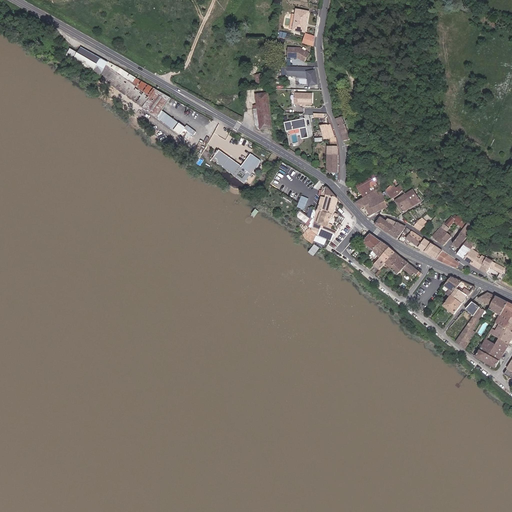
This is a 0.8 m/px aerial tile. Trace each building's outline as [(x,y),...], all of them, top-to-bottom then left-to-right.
[(306,32),(309,11),(298,9),(294,30),(306,32)] [(314,43),(315,38),(306,35),(303,45),(306,46),(307,41),(314,43)] [(181,134),(186,127),(164,110),(172,98),(135,75),(84,47),(81,53),(74,49),(69,56),(97,73),(96,75),(102,79),(103,77),(125,96),(158,118),(181,134)] [(306,64),(310,56),(300,51),(288,51),(289,61),(298,60),(306,64)] [(316,86),(314,68),(287,68),(287,77),(296,77),(296,75),(308,75),(308,78),(308,86),(316,86)] [(264,73),(257,74),(258,88),(265,87),(264,73)] [(268,92),(253,94),(258,125),(262,124),(263,128),(274,127),(268,92)] [(313,104),(314,93),(298,93),(297,104),(313,104)] [(344,142),(350,140),(343,117),(340,118),(339,115),(336,116),(344,142)] [(310,139),(305,120),(285,125),(287,134),(300,131),(303,141),(310,139)] [(339,152),(337,138),(332,124),(321,125),(326,139),(330,138),(331,146),(329,146),(329,172),(339,173),(339,152)] [(214,159),(252,187),(258,179),(251,175),(261,162),(253,155),(244,167),(220,150),(214,159)] [(356,203),(362,209),(367,207),(372,216),(389,208),(384,193),(377,182),(379,181),(374,173),(357,185),(365,197),(356,203)] [(397,189),(394,184),(387,189),(394,198),(405,190),(402,185),(397,189)] [(329,231),(339,198),(328,187),(324,187),(319,210),(318,209),(313,232),(319,235),(322,228),(329,231)] [(415,189),(397,201),(405,212),(423,200),(415,189)] [(298,207),(304,209),(309,198),(302,195),(298,207)] [(301,211),(296,217),(309,226),(313,219),(301,211)] [(463,229),(469,222),(459,215),(457,217),(455,215),(453,217),(451,216),(445,225),(451,229),(455,223),(463,229)] [(384,229),(389,222),(383,218),(379,225),(384,229)] [(391,219),(389,222),(384,229),(392,234),(399,223),(391,219)] [(423,220),(421,219),(416,226),(422,231),(428,224),(426,223),(423,220)] [(453,244),(459,249),(475,227),(469,222),(463,229),(453,244)] [(407,226),(399,223),(392,234),(399,240),(407,226)] [(451,230),(445,225),(434,237),(445,246),(453,236),(448,233),(451,230)] [(484,230),(478,227),(471,238),(478,239),(484,230)] [(420,248),(426,240),(408,228),(405,233),(409,236),(407,239),(420,248)] [(363,244),(373,251),(381,242),(371,234),(363,244)] [(474,245),(475,243),(468,239),(458,256),(466,260),(473,249),(475,245),(474,245)] [(438,260),(444,252),(426,240),(420,248),(420,249),(438,260)] [(390,248),(381,242),(373,251),(375,252),(379,257),(381,258),(390,248)] [(395,253),(390,248),(381,258),(379,260),(375,265),(374,265),(380,270),(386,264),(395,253)] [(473,249),(466,260),(473,265),(478,256),(479,255),(472,251),(474,249),(473,249)] [(444,252),(438,260),(458,269),(461,264),(444,252)] [(386,264),(392,269),(402,259),(395,253),(386,264)] [(478,256),(473,265),(480,269),(486,260),(478,256)] [(486,260),(480,269),(481,269),(487,273),(491,267),(494,268),(497,262),(488,256),(486,260)] [(422,274),(402,259),(392,269),(398,276),(404,270),(413,277),(415,275),(417,276),(418,275),(420,276),(422,274)] [(498,280),(503,282),(510,267),(509,267),(508,268),(504,266),(498,280)] [(433,277),(436,272),(431,269),(428,274),(433,277)] [(462,282),(451,278),(445,286),(451,291),(447,295),(451,298),(451,297),(462,282)] [(475,288),(462,282),(451,297),(462,305),(475,288)] [(492,306),(498,296),(489,292),(479,299),(492,306)] [(508,302),(498,296),(492,306),(490,309),(501,315),(508,302)] [(454,315),(462,305),(451,297),(451,298),(443,307),(454,315)] [(474,314),(476,316),(481,308),(482,308),(474,302),(468,309),(474,314)] [(496,369),(511,341),(511,304),(508,302),(501,315),(477,358),(496,369)] [(459,341),(466,346),(485,312),(481,308),(476,316),(459,341)] [(456,339),(459,341),(476,316),(474,314),(456,339)]
